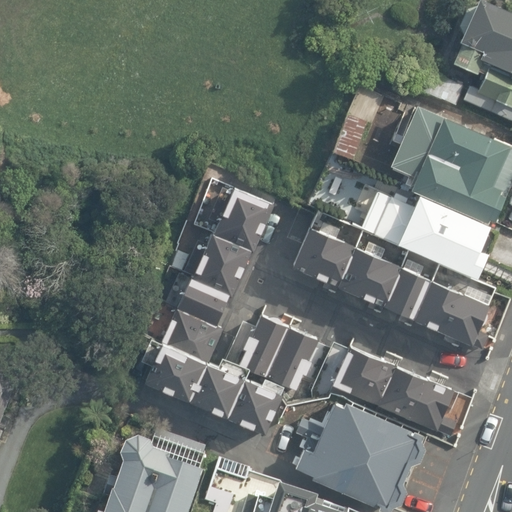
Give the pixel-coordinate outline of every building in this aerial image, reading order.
[(511,6),(486,0),(483,0),(461,57),(511,74),(511,6)] [(511,183),(511,136),(421,103),(387,165),(415,174),(410,187),(497,220),(511,183)] [(273,200),(220,187),(136,377),(268,433),(281,383),(296,390),(321,337),(245,305),(229,354),(211,348),(273,200)] [(502,227),(415,192),(409,204),(392,197),(377,234),(484,278),(502,227)] [(496,293),(313,220),(290,264),(476,342),(496,293)] [(459,388),(350,344),(335,385),(440,431),(459,388)] [(0,433),(0,432),(0,419),(16,377),(0,371),(0,433)] [(428,433),(336,399),(308,467),(400,506),(428,433)] [(183,511),(198,463),(121,433),(91,511),(183,511)] [(350,511),(264,487),(257,511),(350,511)]
